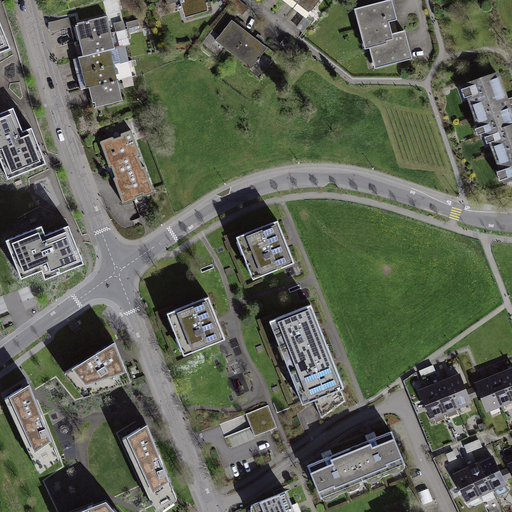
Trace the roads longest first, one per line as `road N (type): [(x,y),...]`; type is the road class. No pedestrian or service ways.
road 1 (residential): [(118,271),(229,197),(303,177),(378,185),(511,222)]
road 2 (residential): [(450,511),(408,414),(386,406),(253,491),(212,508)]
road 3 (residential): [(118,271),(71,151),(27,0)]
road 4 (residential): [(212,508),(118,271)]
road 5 (residential): [(0,357),(118,271)]
